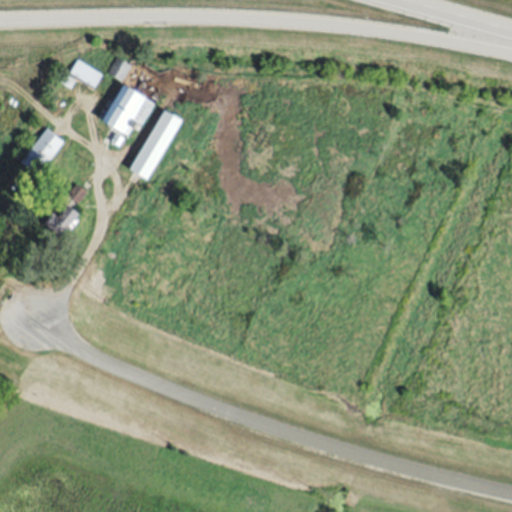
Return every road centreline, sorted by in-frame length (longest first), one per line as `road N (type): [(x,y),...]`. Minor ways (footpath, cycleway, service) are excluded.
road 1 (trunk): [(0,18),(291,21),(511,54)]
road 2 (residential): [(511,492),(269,426),(44,329)]
road 3 (trunk): [(371,0),(511,39)]
